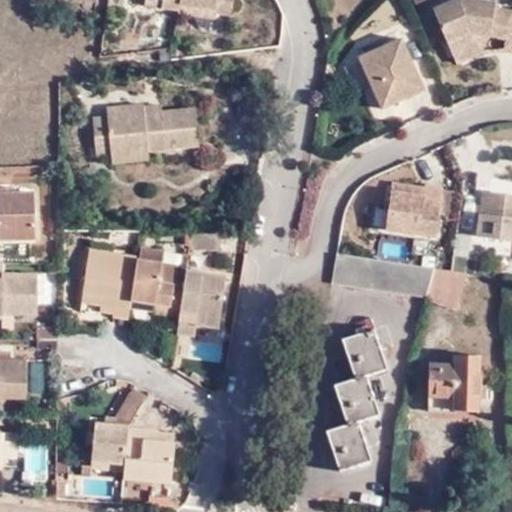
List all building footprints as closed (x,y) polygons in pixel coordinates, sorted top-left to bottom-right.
[(160,1),(149,0),(142,0),(141,8),(159,10),(160,1)] [(149,0),(160,1),(159,10),(175,12),(176,5),(177,0),(149,0)] [(177,0),(176,5),(197,8),(196,18),(211,20),(212,15),(228,17),(230,0),(177,0)] [(435,14),(459,67),(483,56),(480,47),(490,40),(506,43),(506,54),(511,55),(511,13),(497,11),(497,7),(463,1),(435,14)] [(197,8),(176,5),(175,12),(175,15),(196,18),(197,8)] [(360,64),(385,117),(403,108),(402,104),(427,92),(403,43),(360,64)] [(269,120),(272,104),(255,105),(255,97),(239,97),(239,121),(255,121),(269,120)] [(150,145),(152,153),(204,148),(201,110),(151,115),(150,107),(112,110),(113,118),(96,120),(100,157),(117,155),(117,148),(150,145)] [(152,160),(152,153),(150,145),(117,148),(117,155),(118,163),(152,160)] [(396,186),(394,195),(426,200),(428,191),(396,186)] [(511,192),(483,187),(474,233),(511,240),(511,192)] [(0,240),(39,241),(39,194),(22,195),(20,189),(0,189),(0,240)] [(426,200),(394,195),(389,232),(438,239),(445,191),(428,189),(428,191),(426,200)] [(458,194),(445,191),(442,215),(455,217),(458,194)] [(194,231),(192,248),(223,249),(226,231),(194,231)] [(139,256),(138,259),(163,263),(165,251),(140,247),(139,256)] [(132,305),(133,299),(138,259),(139,256),(91,250),(84,298),(101,302),(132,305)] [(337,257),(331,286),(428,300),(436,273),(337,257)] [(163,263),(138,259),(133,299),(157,302),(156,308),(156,311),(182,315),(186,281),(175,280),(177,265),(163,263)] [(186,281),(182,315),(179,332),(195,334),(196,323),(219,326),(227,278),(188,271),(186,281)] [(428,300),(427,303),(458,312),(469,278),(457,276),(436,273),(428,300)] [(0,322),(5,323),(6,323),(9,318),(17,318),(40,318),(40,277),(7,276),(6,282),(0,281),(0,322)] [(133,299),(132,305),(156,308),(157,302),(133,299)] [(131,317),(132,305),(101,302),(100,309),(115,311),(115,315),(131,317)] [(6,323),(5,323),(5,335),(17,336),(17,318),(9,318),(6,323)] [(217,338),(219,326),(196,323),(195,334),(217,338)] [(61,342),(61,333),(61,330),(40,331),(40,342),(61,342)] [(325,438),(337,480),(368,469),(358,431),(377,424),(367,382),(386,376),(374,333),(342,344),(354,385),(334,392),(344,431),(325,438)] [(430,409),(481,411),(483,362),(452,361),(452,371),(432,370),(430,409)] [(0,401),(30,402),(30,364),(0,363),(0,401)] [(135,388),(133,393),(147,399),(151,394),(135,388)] [(111,459),(128,460),(132,423),(133,423),(147,399),(133,393),(118,415),(116,422),(107,422),(98,421),(98,431),(97,444),(97,458),(111,459)] [(108,414),(107,422),(116,422),(118,415),(108,414)] [(128,470),(127,477),(173,480),(176,438),(147,436),(147,425),(133,423),(132,423),(128,460),(128,470)] [(176,427),(147,425),(147,436),(176,438),(176,427)] [(90,444),(97,444),(98,431),(90,431),(90,444)] [(54,478),(54,443),(29,443),(29,478),(54,478)] [(95,468),(128,470),(128,460),(111,459),(97,458),(95,468)] [(95,468),(95,467),(84,465),(83,476),(94,477),(95,468)] [(67,480),(57,480),(57,499),(67,499),(67,480)]
